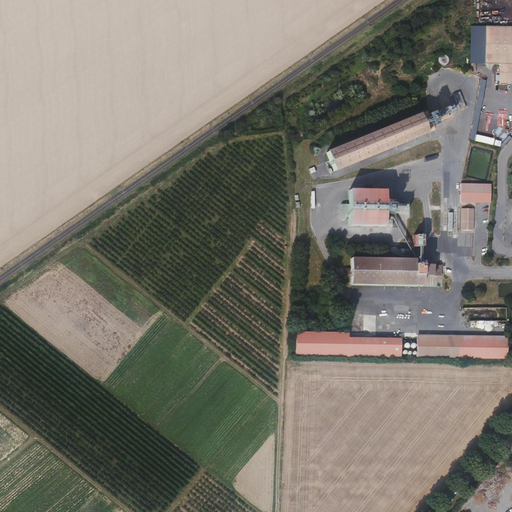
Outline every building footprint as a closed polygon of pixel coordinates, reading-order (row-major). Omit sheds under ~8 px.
[(511,27),(482,27),(482,65),(496,65),(496,84),(511,84),(511,27)] [(448,61),(448,60),(447,58),(446,57),(445,56),(444,56),(443,56),(442,57),(440,57),(439,59),(439,60),(439,62),(440,63),(441,64),(442,65),(443,65),(444,65),(446,65),(447,64),(448,63),(448,61)] [(462,108),(456,93),(450,95),(456,111),(462,108)] [(444,116),(451,113),(448,107),(429,114),(433,123),(446,119),(444,116)] [(370,156),(430,132),(429,129),(434,127),(433,123),(429,114),(424,116),(423,113),(407,119),(387,128),(367,136),(323,153),(331,172),(370,156)] [(490,184),(460,183),(460,203),(490,203),(490,184)] [(382,192),(346,190),(346,205),(342,205),(342,214),(346,214),(346,228),(381,228),(381,213),(388,213),(388,202),(381,202),(382,192)] [(472,209),(461,209),(460,231),(472,231),(472,209)] [(426,233),(415,233),(414,244),(426,245),(426,233)] [(418,260),(347,258),(346,284),(440,287),(441,266),(418,265),(418,260)] [(400,357),(401,336),(349,334),(349,330),(296,328),(295,353),(400,357)] [(508,360),(507,340),(416,336),(415,356),(508,360)]
